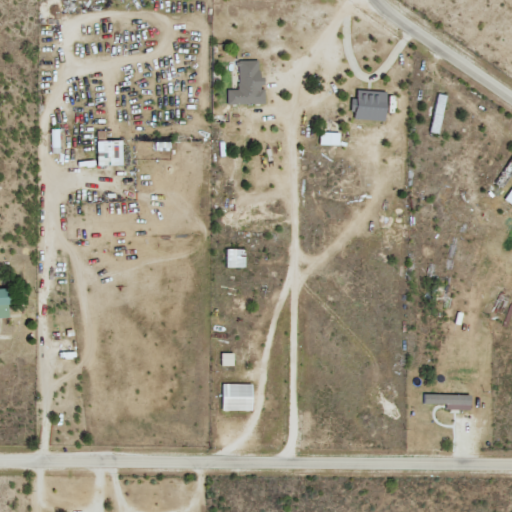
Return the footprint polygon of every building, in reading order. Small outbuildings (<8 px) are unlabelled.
[(226,105),(264,105),(264,90),(260,90),(260,61),(238,61),(238,90),(226,90),(226,105)] [(351,120),(384,121),(385,92),(356,91),(356,99),(352,99),(351,120)] [(339,133),(319,133),(319,145),(338,146),(339,133)] [(95,141),(96,166),(121,165),(120,140),(95,141)] [(243,268),(243,250),(225,250),(225,268),(243,268)] [(0,318),(8,318),(7,289),(0,289),(0,318)] [(221,366),(232,366),(232,353),(220,354),(221,366)] [(221,411),(250,411),(251,385),(221,384),(221,411)] [(444,410),(469,410),(469,396),(423,395),(422,404),(444,405),(444,410)]
